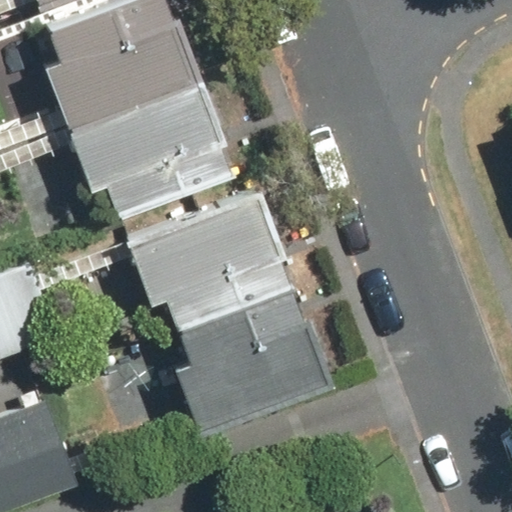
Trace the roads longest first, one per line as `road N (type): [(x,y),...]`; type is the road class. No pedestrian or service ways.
road 1 (residential): [(337,67),(506,511)]
road 2 (residential): [(500,0),(337,67)]
